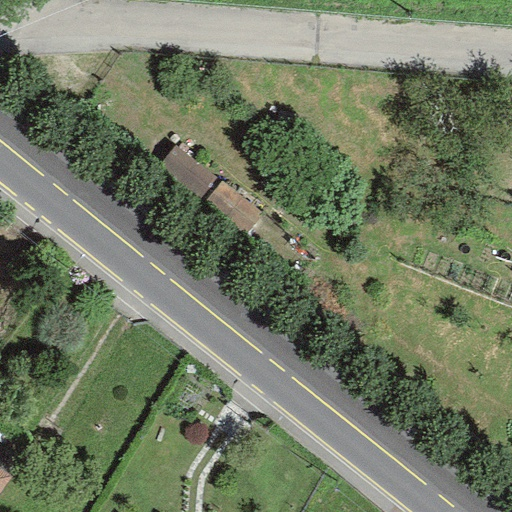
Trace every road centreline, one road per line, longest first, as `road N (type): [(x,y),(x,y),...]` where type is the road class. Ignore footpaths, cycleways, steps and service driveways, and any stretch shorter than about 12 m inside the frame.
road 1 (primary): [(457,511),(0,135)]
road 2 (residential): [(511,55),(24,24),(0,31)]
